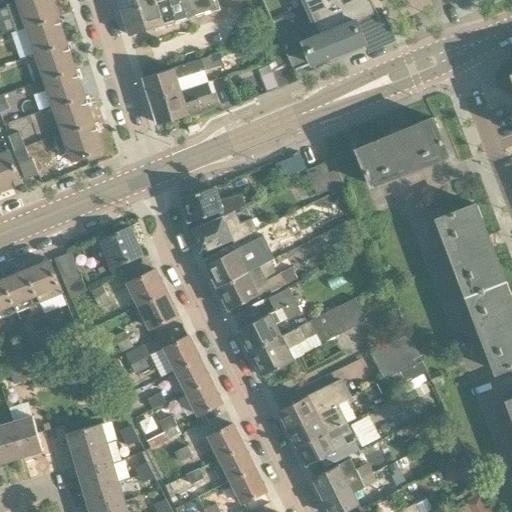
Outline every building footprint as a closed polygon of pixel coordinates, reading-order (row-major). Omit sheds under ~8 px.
[(16,33),(27,29),(58,18),(51,0),(23,0),(7,5),(8,7),(15,30),(16,33)] [(118,0),(123,14),(166,0),(118,0)] [(166,0),(123,14),(130,36),(218,8),(215,0),(166,0)] [(297,0),(291,3),(294,9),(300,7),(297,0)] [(302,0),(318,35),(304,42),(307,49),(314,64),(314,65),(364,43),(358,29),(364,26),(362,22),(377,15),(379,21),(381,21),(371,0),(370,0),(368,1),(367,0),(302,0)] [(67,45),(58,18),(27,29),(36,55),(67,45)] [(67,45),(36,55),(45,82),(76,71),(67,45)] [(294,72),(314,64),(307,49),(288,58),(291,65),(294,72)] [(219,54),(211,57),(213,68),(222,65),(219,54)] [(150,102),(181,92),(178,79),(190,75),(205,70),(202,59),(186,64),(143,78),(150,102)] [(291,65),(272,72),(279,90),(299,83),(291,65)] [(76,71),(45,82),(54,109),(85,99),(76,71)] [(181,92),(150,102),(158,126),(189,115),(201,110),(218,103),(215,94),(185,103),(181,92)] [(4,95),(0,96),(0,113),(10,109),(4,95)] [(85,99),(54,109),(63,135),(94,125),(85,99)] [(433,119),(357,150),(372,187),(448,156),(433,119)] [(94,125),(63,135),(72,162),(88,157),(90,160),(100,157),(99,153),(103,151),(94,125)] [(17,153),(28,149),(22,133),(11,137),(17,153)] [(28,149),(17,153),(27,180),(38,175),(28,149)] [(0,155),(0,190),(21,182),(8,152),(0,155)] [(321,166),(331,190),(333,194),(346,188),(334,160),(321,166)] [(331,190),(321,166),(308,171),(318,196),(331,190)] [(224,215),(234,210),(244,205),(240,193),(219,200),(214,187),(181,198),(189,221),(222,210),(224,215)] [(467,296),(504,282),(475,205),(438,219),(467,296)] [(234,210),(224,215),(191,229),(201,252),(232,239),(234,244),(257,232),(251,218),(239,223),(234,210)] [(116,234),(101,240),(112,267),(142,255),(131,228),(126,229),(125,225),(114,230),(116,234)] [(217,287),(259,267),(300,246),(296,236),(270,249),(268,245),(240,259),(235,249),(206,264),(217,287)] [(71,252),(55,259),(72,299),(87,291),(71,252)] [(27,270),(40,302),(63,293),(50,260),(27,270)] [(259,267),(217,287),(219,291),(218,292),(221,297),(223,298),(228,310),(270,289),(271,292),(301,277),(295,265),(265,280),(259,267)] [(4,279),(17,312),(40,302),(27,270),(4,279)] [(139,306),(167,293),(155,270),(128,284),(139,306)] [(0,280),(0,318),(17,312),(4,279),(0,280)] [(511,301),(504,282),(467,296),(496,372),(511,366),(511,301)] [(102,286),(91,292),(99,308),(110,302),(102,286)] [(292,287),(272,297),(279,309),(283,307),(289,320),(308,310),(298,291),(295,293),(292,287)] [(167,293),(139,306),(151,329),(178,315),(167,293)] [(355,327),(344,305),(333,310),(323,315),(334,338),(344,332),(355,327)] [(249,352),(280,336),(269,314),(238,329),(249,352)] [(312,321),(280,336),(249,352),(261,376),(293,359),(288,348),(318,333),(312,321)] [(67,329),(53,334),(58,346),(72,340),(67,329)] [(122,352),(132,347),(126,332),(115,337),(122,352)] [(383,381),(389,378),(422,361),(409,333),(370,353),(383,381)] [(58,346),(53,334),(40,340),(45,351),(58,346)] [(176,370),(200,359),(189,337),(165,349),(170,357),(157,363),(164,376),(176,370)] [(137,374),(149,367),(144,359),(149,357),(143,345),(126,355),(137,374)] [(8,353),(12,364),(26,358),(22,347),(8,353)] [(0,368),(12,364),(8,353),(0,355),(0,368)] [(200,359),(176,370),(187,392),(211,380),(200,359)] [(125,376),(118,360),(105,367),(112,383),(125,376)] [(427,371),(422,361),(389,378),(394,388),(427,371)] [(33,364),(25,367),(29,378),(38,375),(33,364)] [(29,378),(25,367),(16,370),(20,382),(29,378)] [(16,370),(8,373),(13,385),(20,382),(16,370)] [(114,386),(119,396),(132,390),(127,379),(114,386)] [(211,380),(187,392),(199,415),(222,403),(211,380)] [(316,414),(336,404),(347,399),(338,380),(279,410),(288,428),(316,414)] [(152,409),(165,404),(161,394),(149,400),(152,409)] [(297,446),(345,422),(336,404),(316,414),(288,428),(297,446)] [(12,422),(22,457),(43,451),(32,416),(12,422)] [(166,432),(178,427),(173,416),(161,422),(166,432)] [(0,425),(0,452),(3,463),(22,457),(12,422),(0,425)] [(345,422),(297,446),(306,465),(321,457),(326,467),(359,450),(354,441),(335,451),(329,440),(332,439),(336,439),(350,432),(345,422)] [(73,454),(108,444),(102,423),(67,434),(73,454)] [(209,435),(220,458),(244,446),(232,423),(209,435)] [(393,433),(389,425),(378,430),(382,438),(393,433)] [(120,431),(124,439),(135,433),(131,426),(120,431)] [(135,433),(124,439),(128,446),(138,440),(135,433)] [(108,444),(73,454),(78,473),(113,463),(108,444)] [(180,462),(192,456),(187,446),(175,453),(180,462)] [(244,446),(220,458),(231,480),(255,468),(244,446)] [(323,498),(371,473),(383,467),(380,461),(368,468),(361,453),(312,477),(323,498)] [(449,483),(471,473),(464,458),(442,468),(449,483)] [(136,468),(140,476),(152,470),(148,462),(136,468)] [(399,468),(396,462),(388,466),(391,472),(399,468)] [(113,463),(78,473),(84,492),(119,482),(113,463)] [(204,478),(199,468),(186,475),(191,484),(204,478)] [(255,468),(231,480),(243,503),(267,492),(255,468)] [(152,470),(140,476),(144,484),(156,478),(152,470)] [(375,481),(371,473),(323,498),(329,511),(343,511),(358,504),(353,493),(375,481)] [(119,482),(84,492),(90,511),(125,501),(119,482)] [(489,511),(481,496),(467,504),(471,511),(489,511)] [(155,507),(157,511),(163,511),(171,508),(166,500),(155,507)] [(127,511),(125,501),(90,511),(89,511),(127,511)] [(419,511),(415,502),(395,511),(419,511)] [(205,511),(222,511),(217,503),(204,509),(205,511)]
